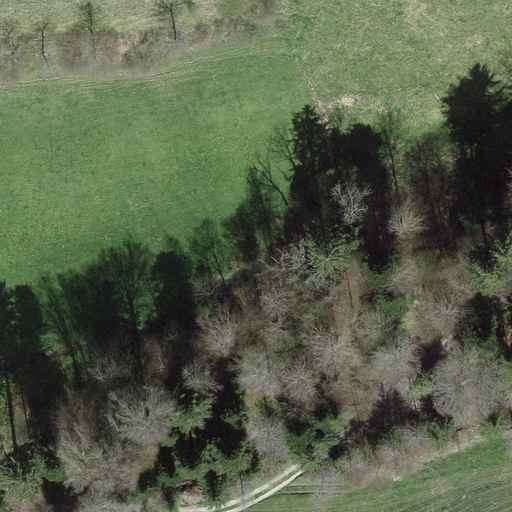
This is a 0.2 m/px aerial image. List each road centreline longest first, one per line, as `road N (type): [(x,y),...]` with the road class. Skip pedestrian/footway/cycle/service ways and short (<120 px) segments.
road 1 (track): [(215,511),(381,418),(511,382)]
road 2 (track): [(381,418),(394,387),(511,293)]
